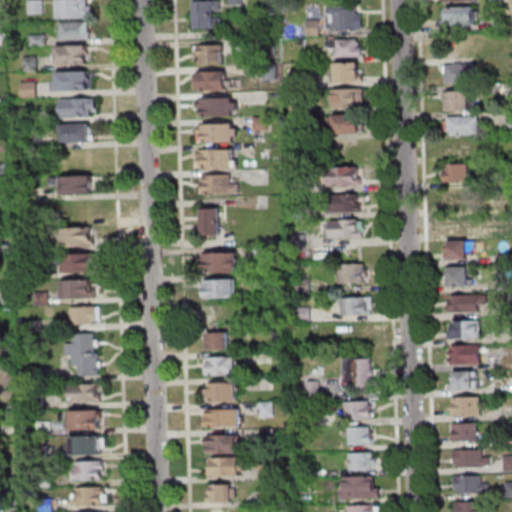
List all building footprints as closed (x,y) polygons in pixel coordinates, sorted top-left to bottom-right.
[(30,1),(47,0),(47,13),(31,14),(30,1)] [(92,15),(92,17),(60,18),(59,0),(92,0),(92,5),(96,5),(97,15),(92,15)] [(216,28),(198,28),(197,2),(215,2),(215,19),(223,19),(223,27),(216,27),(216,28)] [(359,5),(359,16),(365,16),(365,28),(360,28),(361,30),(343,30),(336,30),(336,27),(331,27),(331,6),(359,5)] [(445,18),(451,18),(451,8),(478,7),(478,24),(445,25),(445,18)] [(92,20),(93,39),(63,40),(62,21),(92,20)] [(321,20),(322,36),(310,36),(309,21),(321,20)] [(49,45),(33,45),(33,37),(49,36),(49,45)] [(277,57),(262,58),(261,39),(277,38),(277,57)] [(339,57),(339,48),(329,48),(329,41),(359,40),(359,48),(364,48),(364,56),(339,57)] [(60,45),(92,44),(92,64),(60,65),(60,45)] [(225,64),(202,65),(202,46),(225,45),(225,64)] [(39,54),(40,71),(28,71),(28,55),(39,54)] [(339,82),(339,63),(362,62),(362,81),(339,82)] [(476,64),(477,83),(449,83),(449,65),(476,64)] [(266,80),(265,66),(278,65),(279,80),(266,80)] [(61,91),(56,91),(56,81),(61,81),(61,71),(92,70),(93,90),(61,91)] [(293,71),(310,70),(311,88),(294,89),(293,71)] [(201,90),(201,72),(229,72),(229,89),(201,90)] [(24,82),(40,81),(41,98),(24,98),(24,82)] [(366,89),(367,107),(336,108),(335,90),(366,89)] [(450,111),(450,101),(446,101),(446,93),(450,93),(450,92),(472,91),(472,100),(479,100),(480,111),(450,111)] [(94,109),(94,117),(64,118),(64,99),(94,98),(99,98),(99,109),(94,109)] [(236,116),(205,117),(205,108),(201,108),(201,100),(205,100),(205,99),(235,98),(235,103),(240,103),(240,110),(236,110),(236,116)] [(305,114),(293,115),(292,106),(305,105),(305,114)] [(30,108),(31,123),(17,123),(16,108),(30,108)] [(337,133),(337,115),(362,114),(363,132),(337,133)] [(481,135),(452,135),(451,117),(481,116),(481,135)] [(256,130),(256,118),(269,118),(269,130),(256,130)] [(64,143),(63,124),(93,123),(94,142),(64,143)] [(205,124),(236,123),(236,129),(240,128),(240,135),(236,135),(236,141),(200,142),(199,134),(201,134),(201,128),(206,128),(205,124)] [(27,135),(44,135),(45,150),(28,151),(27,135)] [(0,137),(9,137),(9,151),(0,151),(0,137)] [(477,157),(477,138),(444,138),(444,148),(455,148),(455,157),(477,157)] [(204,150),(235,149),(236,167),(204,168),(204,150)] [(0,163),(9,163),(9,177),(0,177),(0,163)] [(447,171),(450,171),(450,165),(471,165),(471,181),(448,182),(447,171)] [(332,185),(331,169),(361,168),(361,184),(332,185)] [(95,175),(96,194),(65,195),(65,187),(52,187),(52,176),(65,176),(95,175)] [(242,184),(242,192),(206,194),(205,176),(233,175),(233,184),(242,184)] [(0,203),(0,190),(10,190),(11,203),(0,203)] [(451,192),(480,192),(480,208),(451,209),(451,192)] [(364,204),(364,211),(334,212),(334,196),(361,195),(361,204),(364,204)] [(511,212),(499,212),(499,199),(511,199),(511,212)] [(62,201),(62,220),(93,220),(93,201),(62,201)] [(223,235),(205,235),(204,209),(222,209),(223,235)] [(306,210),(306,219),(297,219),(297,211),(306,210)] [(479,217),(480,235),(448,235),(448,228),(452,228),(451,218),(479,217)] [(297,221),(307,221),(306,232),(296,232),(297,221)] [(335,239),(334,222),(362,221),(362,238),(335,239)] [(62,229),(95,228),(96,247),(63,248),(62,229)] [(307,235),(307,248),(294,248),(294,235),(307,235)] [(39,239),(39,253),(21,253),(20,239),(39,239)] [(479,250),(476,250),(476,255),(471,255),(471,259),(451,259),(451,242),(479,242),(479,250)] [(257,263),(257,248),(269,248),(270,262),(257,263)] [(207,254),(240,253),(241,272),(208,273),(207,254)] [(68,255),(97,254),(98,271),(68,272),(68,255)] [(500,256),(511,255),(511,266),(501,266),(500,256)] [(367,264),(367,282),(342,283),(342,265),(367,264)] [(452,268),(472,268),(472,286),(452,287),(452,268)] [(270,286),(258,286),(258,275),(270,275),(270,286)] [(64,280),(94,279),(95,288),(98,288),(99,297),(95,298),(65,298),(64,280)] [(238,298),(208,299),(207,280),(237,279),(238,298)] [(312,293),(298,293),(298,281),(312,280),(312,293)] [(501,280),(511,280),(511,291),(501,292),(501,280)] [(50,292),(50,306),(37,306),(36,292),(50,292)] [(490,305),(483,305),(483,312),(453,313),(453,306),(456,306),(455,296),(490,295),(490,305)] [(345,298),(375,297),(375,309),(371,310),(371,314),(345,314),(345,298)] [(73,308),(98,307),(100,307),(101,321),(98,321),(98,324),(74,325),(73,308)] [(298,308),(313,307),(313,322),(298,323),(298,308)] [(46,321),(47,329),(29,330),(29,321),(46,321)] [(452,332),(456,331),(456,322),(484,321),(484,338),(452,339),(452,332)] [(370,322),(344,322),(344,341),(370,341),(370,322)] [(210,334),(231,333),(231,350),(210,350),(210,334)] [(75,343),(75,334),(97,334),(98,354),(102,354),(102,376),(82,376),(82,365),(76,365),(76,355),(68,355),(68,344),(75,343)] [(453,358),(455,358),(455,346),(485,345),(485,364),(453,365),(453,358)] [(210,358),(239,357),(239,374),(210,375),(210,358)] [(375,387),(354,388),(354,376),(347,376),(347,359),(362,358),(363,359),(374,359),(375,387)] [(50,368),(50,383),(35,383),(34,369),(50,368)] [(457,372),(476,372),(476,389),(458,389),(457,372)] [(308,401),(308,383),(322,382),(322,400),(308,401)] [(210,384),(239,383),(240,401),(211,402),(210,384)] [(71,385),(101,384),(101,394),(105,394),(105,402),(102,402),(71,403),(71,385)] [(46,396),(46,409),(32,409),(31,396),(46,396)] [(484,398),(484,415),(457,415),(457,398),(484,398)] [(348,403),(372,402),(372,407),(374,407),(375,418),(348,419),(348,403)] [(263,403),(276,403),(276,417),(263,417),(263,403)] [(71,411),(104,410),(105,428),(71,429),(71,411)] [(211,411),(243,410),(243,427),(212,428),(211,411)] [(457,424),(481,423),(482,442),(456,442),(456,436),(458,436),(457,424)] [(2,436),(2,427),(15,427),(16,436),(2,436)] [(352,445),(352,428),(373,428),(373,433),(375,433),(376,444),(352,445)] [(103,436),(104,455),(76,456),(70,456),(69,444),(76,443),(75,436),(103,436)] [(210,436),(241,436),(241,445),(247,445),(247,452),(242,452),(242,453),(211,454),(210,436)] [(50,445),(50,462),(35,462),(35,446),(50,445)] [(485,451),(485,458),(493,458),(493,466),(485,466),(485,467),(460,468),(460,465),(458,465),(457,451),(485,451)] [(376,453),(377,470),(353,471),(353,454),(376,453)] [(214,476),(214,459),(243,458),(243,463),(248,462),(249,471),(243,471),(243,475),(214,476)] [(105,460),(106,480),(80,481),(80,479),(74,479),(74,473),(79,473),(79,461),(105,460)] [(262,465),(276,465),(277,480),(262,480),(262,465)] [(55,475),(56,487),(40,488),(39,475),(55,475)] [(458,477),(484,476),(484,484),(492,484),(492,492),(485,492),(485,493),(462,494),(461,491),(459,491),(458,477)] [(347,478),(377,477),(377,490),(383,489),(383,499),(344,500),(344,492),(348,492),(347,478)] [(234,502),(215,503),(215,501),(212,501),(212,494),(215,494),(215,486),(234,485),(234,502)] [(107,503),(107,506),(80,506),(76,507),(75,499),(80,499),(80,488),(107,487),(107,495),(111,495),(112,502),(107,503)] [(277,506),(263,506),(263,492),(277,492),(277,506)] [(5,511),(5,500),(21,499),(21,511),(5,511)] [(57,500),(57,511),(43,511),(43,500),(57,500)] [(459,511),(459,503),(485,502),(485,511),(459,511)]
